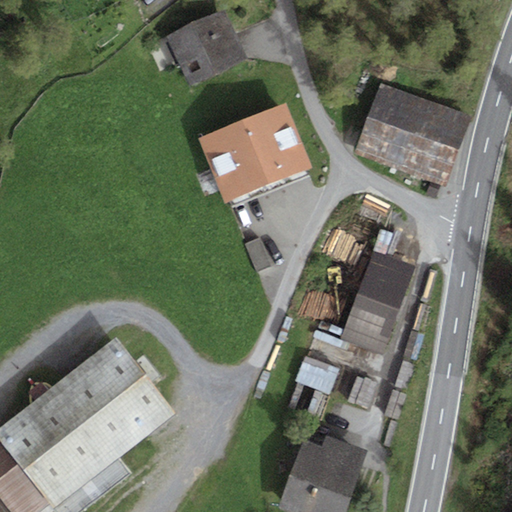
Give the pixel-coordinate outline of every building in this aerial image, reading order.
[(224,10),(165,36),(187,85),(246,59),(224,10)] [(472,118),(380,84),(355,152),(447,186),(472,118)] [(286,104),(198,138),(222,201),(310,167),(286,104)] [(272,266),(260,239),(245,246),(257,273),(272,266)] [(384,353),(412,272),(368,257),(343,329),(340,338),(350,341),(384,353)] [(343,329),(321,321),(298,381),(330,393),(350,341),(340,338),(343,329)] [(0,440),(49,503),(52,508),(176,412),(117,337),(0,428),(0,440)] [(369,408),(377,386),(358,379),(349,401),(369,408)] [(284,511),(344,511),(366,451),(326,438),(323,446),(303,439),(279,510),(284,511)] [(0,503),(6,511),(37,511),(49,503),(0,440),(0,503)]
